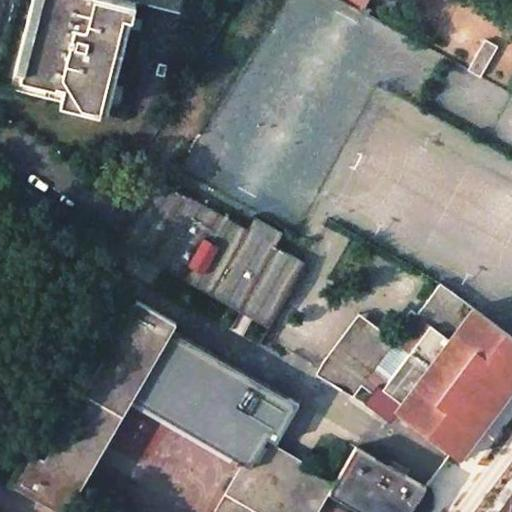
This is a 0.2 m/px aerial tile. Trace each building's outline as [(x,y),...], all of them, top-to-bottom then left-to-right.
[(14,0),(0,57),(0,84),(100,110),(125,13),(133,15),(137,1),(134,0),(14,0)] [(342,0),(361,10),(366,0),(342,0)] [(156,179),(115,243),(144,261),(151,248),(184,269),(176,282),(232,316),(240,304),(269,322),(301,271),(272,252),(280,240),(252,222),(244,234),(236,247),(222,238),(230,225),(156,179)] [(222,238),(236,247),(244,234),(230,225),(222,238)] [(151,248),(144,261),(176,282),(184,269),(151,248)] [(396,340),(367,318),(344,348),(367,365),(363,371),(376,381),(369,390),(378,397),(459,458),(511,388),(511,335),(441,282),(418,313),(412,309),(406,316),(411,320),(396,340)] [(176,322),(136,298),(128,312),(118,307),(113,316),(108,312),(88,346),(104,355),(44,456),(29,448),(10,481),(63,511),(65,511),(144,376),(177,395),(168,411),(239,452),(237,456),(243,460),(213,511),(316,511),(328,492),(362,511),(410,511),(426,486),(356,446),(334,483),(273,448),(300,403),(172,329),(176,322)] [(269,322),(240,304),(232,316),(261,334),(269,322)] [(344,348),(367,318),(359,312),(323,358),(315,371),(351,393),(360,382),(369,390),(376,381),(363,371),(367,365),(344,348)] [(378,397),(369,390),(362,399),(372,406),(378,397)]
